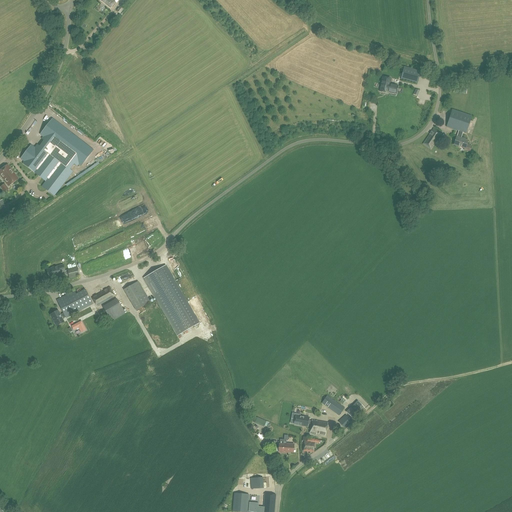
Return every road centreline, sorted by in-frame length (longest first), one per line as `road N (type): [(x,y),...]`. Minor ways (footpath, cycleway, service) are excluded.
road 1 (unclassified): [(0,297),(71,285),(155,254),(292,145),(386,146),(416,137),(430,124),(439,91),(426,0)]
road 2 (track): [(324,446),(387,393),(511,362)]
road 3 (unclassified): [(0,161),(55,74),(69,9)]
